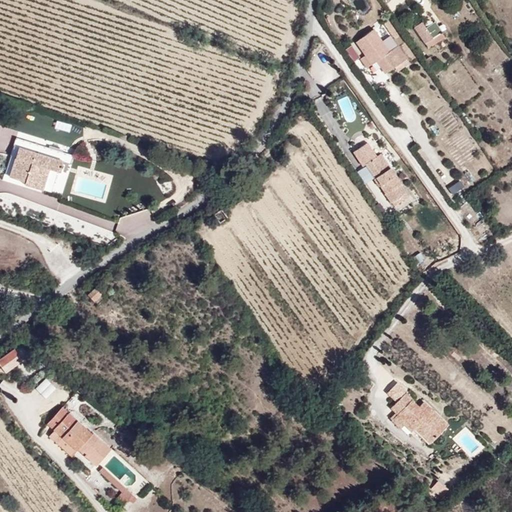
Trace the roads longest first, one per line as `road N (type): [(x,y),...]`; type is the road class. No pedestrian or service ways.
road 1 (unclassified): [(0,341),(213,194),(263,144),(298,70),(311,0)]
road 2 (track): [(310,18),(476,253)]
